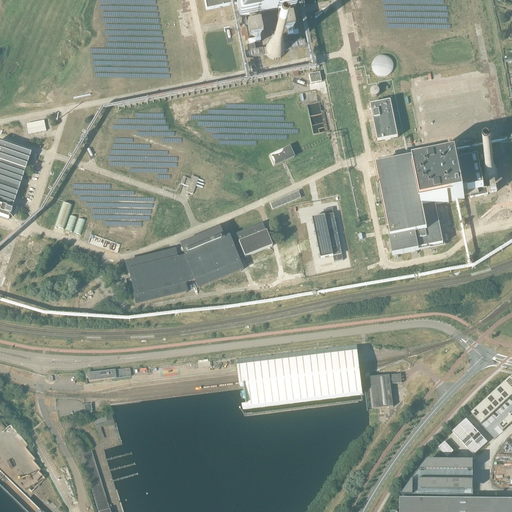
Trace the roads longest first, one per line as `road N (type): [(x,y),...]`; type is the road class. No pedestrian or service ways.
road 1 (tertiary): [(488,357),(445,328),(415,324),(74,364),(0,352)]
road 2 (tertiary): [(363,511),(421,425),(488,357)]
road 3 (unknown): [(197,30),(338,0)]
road 4 (track): [(330,511),(403,387)]
